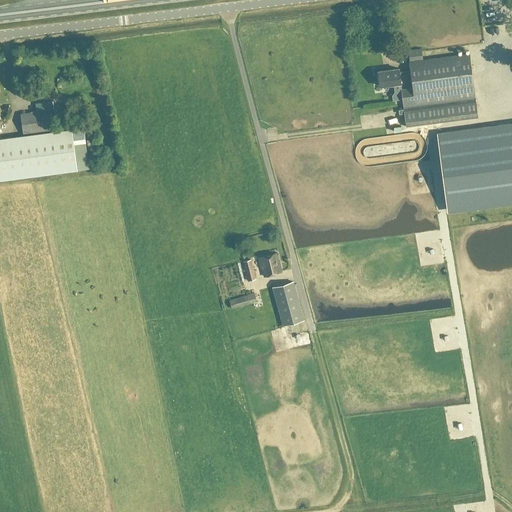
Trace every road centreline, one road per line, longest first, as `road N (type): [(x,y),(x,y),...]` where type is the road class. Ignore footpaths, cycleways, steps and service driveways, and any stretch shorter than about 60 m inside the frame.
road 1 (unclassified): [(292,0),(0,35)]
road 2 (track): [(331,511),(346,500),(350,480),(310,328)]
road 3 (primary): [(121,0),(0,14)]
